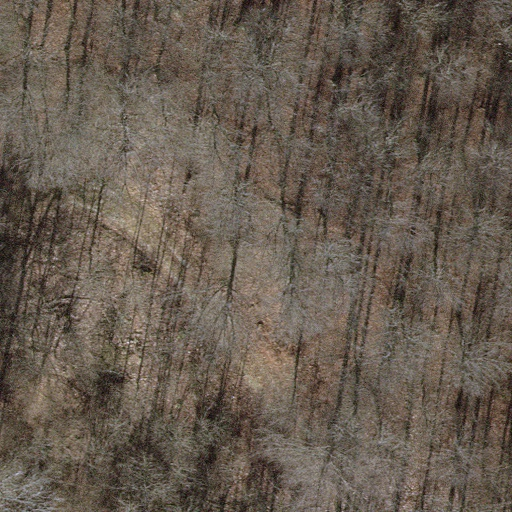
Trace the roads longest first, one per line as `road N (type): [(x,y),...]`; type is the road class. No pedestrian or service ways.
road 1 (track): [(344,511),(97,175),(0,188)]
road 2 (track): [(97,175),(0,69)]
